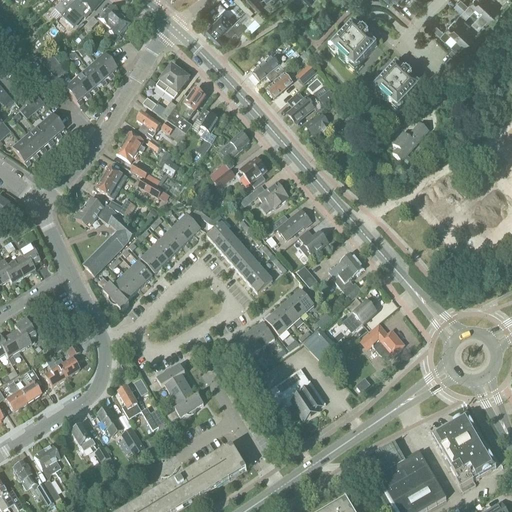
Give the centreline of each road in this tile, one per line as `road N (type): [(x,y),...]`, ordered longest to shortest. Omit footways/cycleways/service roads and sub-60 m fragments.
road 1 (tertiary): [(355,224),(174,28)]
road 2 (residential): [(137,329),(155,355),(227,315),(229,300),(199,266),(170,295)]
road 3 (tertiary): [(279,488),(451,370)]
road 4 (residential): [(0,456),(94,395),(104,341)]
road 5 (tertiary): [(455,338),(355,224)]
road 6 (residential): [(95,144),(174,28)]
road 7 (residential): [(95,144),(32,79),(11,93),(4,85)]
